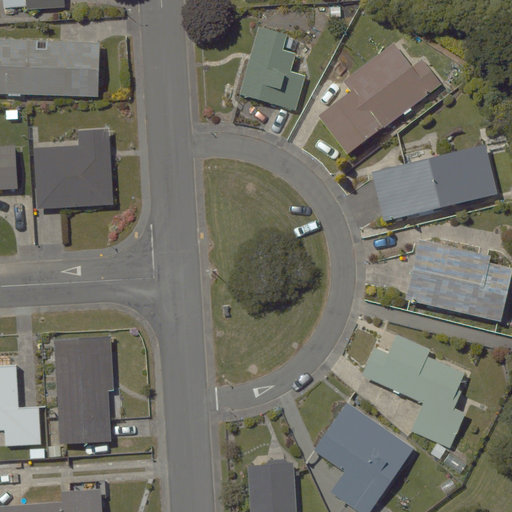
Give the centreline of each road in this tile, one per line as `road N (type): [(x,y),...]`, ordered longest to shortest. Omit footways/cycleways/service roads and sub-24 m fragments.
road 1 (residential): [(170,146),(243,148),(293,171),(328,212),(342,272),(335,322),(302,366),(256,391),(186,400)]
road 2 (residential): [(0,287),(177,276)]
road 3 (residential): [(160,0),(170,146)]
road 4 (residential): [(170,146),(177,276)]
road 5 (residential): [(177,276),(186,400)]
